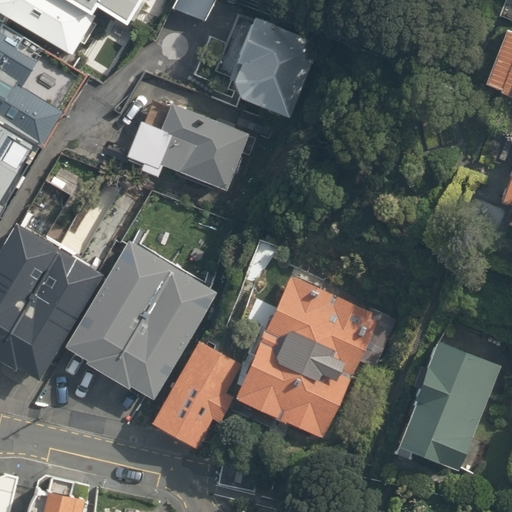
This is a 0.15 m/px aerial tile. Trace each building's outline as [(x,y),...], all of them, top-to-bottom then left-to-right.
[(68,0),(0,0),(0,21),(2,22),(5,17),(70,55),(78,41),(83,44),(95,23),(90,20),(93,15),(88,12),(68,0)] [(68,0),(88,12),(92,5),(122,24),(126,18),(131,21),(143,2),(139,0),(68,0)] [(219,0),(180,0),(179,3),(211,18),(219,0)] [(0,120),(40,144),(60,110),(19,85),(33,61),(31,59),(39,46),(0,22),(0,120)] [(328,48),(272,24),(243,90),(299,114),(328,48)] [(511,28),(511,29),(491,82),(511,89),(511,28)] [(253,134),(162,96),(137,158),(228,195),(253,134)] [(0,207),(37,144),(0,122),(0,207)] [(101,273),(13,220),(0,242),(0,361),(12,369),(14,367),(36,381),(101,273)] [(84,359),(82,361),(126,388),(127,385),(151,399),(215,293),(125,239),(61,345),(84,359)] [(367,311),(289,276),(234,398),(321,439),(357,360),(375,368),(396,321),(369,308),(367,311)] [(225,394),(241,366),(195,340),(148,421),(194,448),(210,419),(218,423),(232,399),(225,394)] [(497,365),(434,340),(392,449),(457,470),(497,365)] [(223,464),(218,485),(256,494),(261,474),(223,464)] [(0,511),(10,511),(18,479),(0,484),(0,511)] [(75,511),(79,494),(44,486),(38,511),(75,511)]
